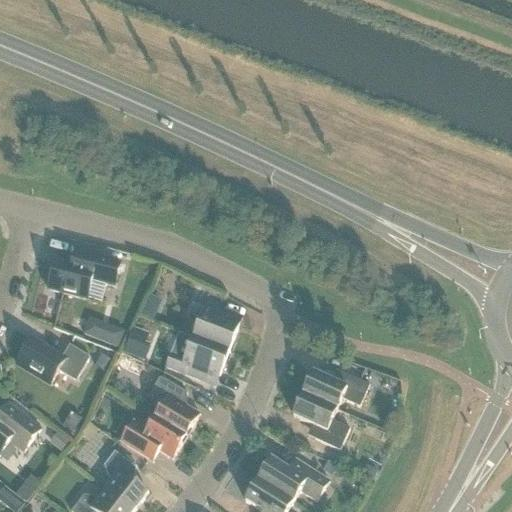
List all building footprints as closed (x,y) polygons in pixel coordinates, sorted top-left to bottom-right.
[(115,288),(121,265),(75,254),(71,267),(55,263),(48,292),(88,302),(93,282),(115,288)] [(194,340),(229,354),(242,320),(196,302),(191,315),(202,319),(194,340)] [(91,333),(120,345),(127,328),(98,316),(91,333)] [(194,340),(180,335),(167,369),(216,388),(229,354),(194,340)] [(140,360),(147,343),(132,336),(124,353),(140,360)] [(62,359),(32,341),(17,367),(50,387),(62,369),(79,379),(90,360),(70,347),(62,359)] [(303,397),(337,413),(342,402),(360,410),(370,388),(337,373),(332,384),(313,375),(303,397)] [(155,420),(187,440),(201,417),(181,405),(188,395),(167,383),(160,380),(148,399),(162,408),(155,420)] [(333,423),(337,413),(303,397),(293,419),(312,428),(307,439),(340,454),(350,432),(333,423)] [(6,425),(0,420),(0,457),(11,444),(24,454),(41,432),(16,413),(6,425)] [(173,462),(187,440),(155,420),(147,432),(133,423),(121,443),(127,448),(148,461),(154,450),(173,462)] [(61,453),(69,443),(58,434),(50,444),(61,453)] [(105,491),(131,511),(136,511),(149,495),(129,480),(137,470),(115,454),(104,468),(110,483),(111,483),(105,491)] [(258,483),(294,505),(301,494),(317,504),(330,484),(296,463),(289,473),(271,462),(258,483)] [(372,484),(378,473),(367,467),(361,478),(372,484)] [(289,511),(294,505),(258,483),(245,504),(258,511),(289,511)] [(131,511),(105,491),(98,500),(97,499),(84,497),(72,511),(131,511)]
